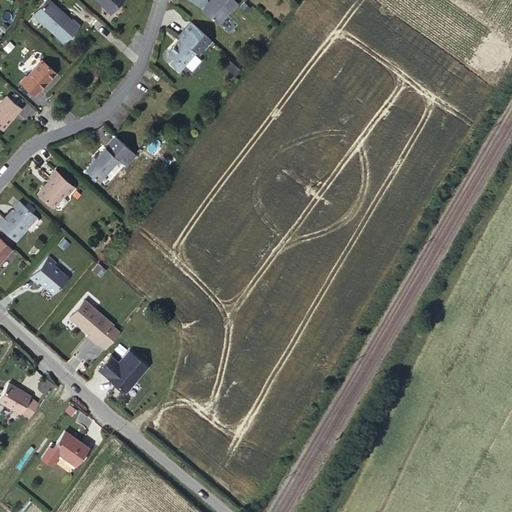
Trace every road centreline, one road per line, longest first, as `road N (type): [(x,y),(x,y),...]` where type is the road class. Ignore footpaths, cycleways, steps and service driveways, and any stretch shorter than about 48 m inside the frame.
road 1 (residential): [(0,311),(223,511)]
road 2 (unclassified): [(0,183),(33,141),(115,106),(142,60),(161,0)]
